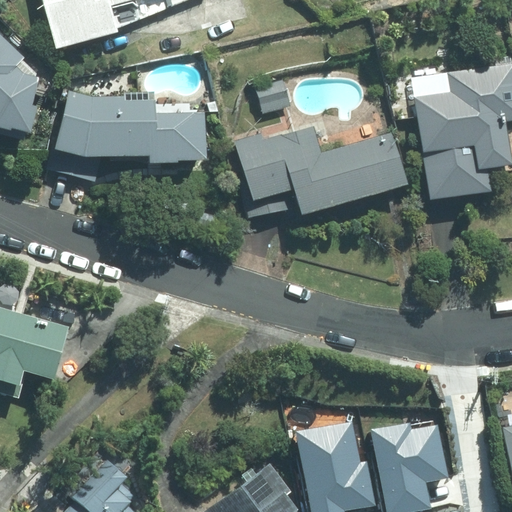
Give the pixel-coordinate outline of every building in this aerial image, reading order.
[(27,0),(36,30),(96,13),(92,0),(27,0)] [(43,83),(0,38),(0,131),(15,139),(43,83)] [(428,70),(391,77),(406,181),(452,175),(449,165),(462,163),(461,151),(486,148),(474,43),(426,52),(428,70)] [(151,98),(67,93),(51,154),(131,174),(136,154),(197,170),(212,113),(151,98)] [(296,100),(216,119),(230,178),(275,167),(281,193),(385,168),(370,109),(302,125),(296,100)] [(65,329),(0,308),(0,395),(14,400),(22,373),(49,382),(65,329)] [(511,425),(502,428),(511,482),(511,425)] [(118,511),(126,505),(112,490),(134,468),(120,454),(105,468),(100,463),(63,499),(71,507),(65,511),(118,511)] [(241,476),(245,481),(203,511),(304,511),(268,463),(254,474),(250,469),(241,476)]
